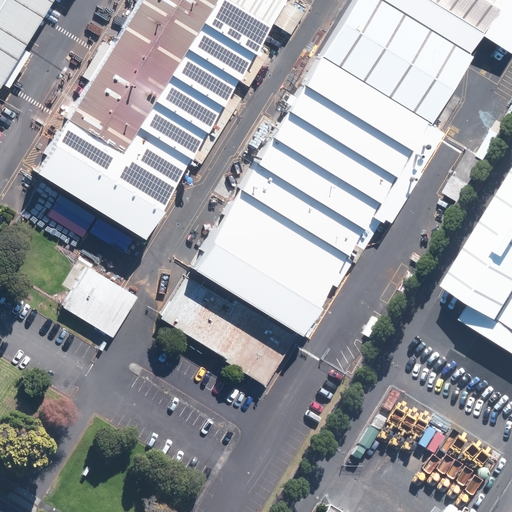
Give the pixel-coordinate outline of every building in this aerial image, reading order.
[(0,0),(0,89),(54,0),(0,0)] [(214,0),(139,0),(66,120),(66,121),(36,170),(144,236),(189,161),(136,128),(214,0)] [(282,0),(214,0),(136,128),(187,159),(283,0),(282,0)] [(469,57),(375,0),(355,0),(319,60),(427,126),(469,57)] [(499,0),(405,0),(474,42),(499,0)] [(422,123),(319,60),(236,196),(340,258),(422,123)] [(479,154),(485,158),(507,122),(500,118),(479,154)] [(485,159),(478,155),(469,149),(445,190),(460,200),(485,159)] [(511,179),(447,283),(511,323),(511,179)] [(343,260),(236,196),(194,266),(300,330),(343,260)] [(66,261),(21,234),(0,267),(0,275),(42,301),(66,261)] [(134,301),(81,269),(55,313),(107,344),(134,301)] [(289,342),(180,275),(152,321),(261,388),(289,342)]
